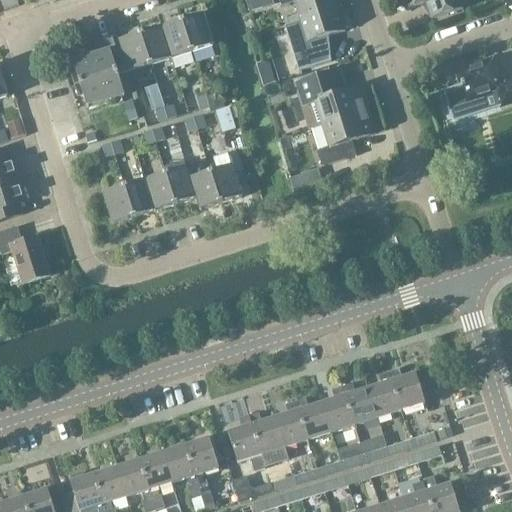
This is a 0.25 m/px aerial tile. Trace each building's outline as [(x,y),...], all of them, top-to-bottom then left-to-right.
[(294,3),(300,23),(338,11),(334,0),(278,0),(281,7),(294,3)] [(396,0),(399,8),(401,9),(404,8),(405,11),(427,4),(431,16),(461,7),(458,0),(396,0)] [(300,23),(285,27),(296,61),(326,51),(323,40),(345,32),(338,11),(300,23)] [(203,16),(182,23),(192,54),(213,47),(203,16)] [(192,54),(182,23),(161,29),(171,61),(192,54)] [(161,29),(140,36),(150,67),(171,61),(161,29)] [(119,42),(123,55),(129,74),(150,67),(140,36),(119,42)] [(111,37),(102,39),(105,49),(114,46),(111,37)] [(117,74),(116,72),(110,52),(72,64),(79,86),(117,74)] [(129,74),(123,55),(118,56),(123,70),(116,72),(117,74),(118,77),(129,74)] [(461,88),(446,93),(453,116),(484,106),(482,99),(496,95),(500,109),(511,105),(511,77),(499,82),(493,61),(456,73),(461,88)] [(309,131),(322,127),(368,112),(361,89),(327,100),(323,87),(343,80),(340,72),(295,85),(303,109),(288,114),(294,132),(308,128),(309,131)] [(124,96),(118,77),(117,74),(79,86),(86,108),(124,96)] [(215,95),(206,98),(209,110),(218,107),(215,95)] [(209,110),(206,98),(197,100),(200,112),(209,110)] [(124,105),(126,114),(135,112),(132,103),(124,105)] [(164,111),(168,122),(176,119),(173,108),(164,111)] [(229,110),(216,114),(223,136),(236,132),(229,110)] [(159,124),(168,122),(164,111),(156,113),(159,124)] [(135,112),(126,114),(129,123),(137,121),(135,112)] [(375,135),(368,112),(322,127),(329,149),(316,153),(321,168),(346,160),(341,146),(375,135)] [(202,118),(193,120),(197,132),(206,129),(202,118)] [(188,134),(197,132),(193,120),(185,123),(188,134)] [(161,130),(152,133),(156,145),(165,142),(161,130)] [(5,133),(0,134),(0,147),(9,145),(5,133)] [(156,145),(152,133),(144,136),(148,147),(156,145)] [(93,135),(85,138),(88,147),(96,144),(93,135)] [(119,143),(111,146),(114,157),(123,155),(119,143)] [(114,157),(111,146),(103,148),(106,160),(114,157)] [(0,187),(19,181),(12,159),(5,161),(2,151),(0,151),(0,187)] [(211,174),(221,205),(242,199),(232,167),(228,155),(214,159),(217,172),(211,174)] [(197,200),(191,180),(187,169),(166,175),(175,207),(196,200),(197,200)] [(197,200),(196,200),(199,212),(221,205),(211,174),(191,180),(197,200)] [(154,213),(175,207),(166,175),(145,182),(154,213)] [(298,178),(289,180),(292,192),(301,189),(298,178)] [(26,204),(19,181),(0,187),(0,222),(23,216),(19,206),(26,204)] [(134,220),(154,213),(145,182),(124,188),(134,220)] [(113,226),(134,220),(124,188),(103,195),(113,226)] [(22,244),(17,228),(0,233),(0,253),(1,257),(13,253),(23,286),(49,277),(37,239),(22,244)] [(388,375),(401,414),(424,407),(415,377),(401,381),(398,372),(388,375)] [(401,414),(388,375),(378,379),(381,387),(368,392),(377,422),(401,414)] [(377,422),(368,392),(354,396),(352,387),(342,390),(354,429),(377,422)] [(354,429),(342,390),(332,393),(334,402),(321,406),(331,436),(354,429)] [(331,436),(321,406),(308,410),(305,401),(295,405),(307,444),(331,436)] [(288,416),(274,421),(284,451),(307,444),(295,405),(285,408),(288,416)] [(284,451),(274,421),(261,425),(258,416),(248,419),(260,459),(284,451)] [(260,459),(248,419),(238,422),(241,431),(227,436),(236,466),(250,462),(254,474),(264,471),(260,459)] [(410,443),(412,451),(436,444),(434,435),(410,443)] [(209,441),(185,449),(200,499),(204,511),(206,511),(215,509),(206,483),(204,484),(202,476),(218,471),(209,441)] [(389,459),(412,451),(410,443),(386,450),(389,459)] [(161,456),(171,486),(186,481),(188,488),(186,488),(191,502),(200,499),(185,449),(161,456)] [(438,449),(415,457),(418,465),(441,458),(438,449)] [(363,457),(366,466),(389,459),(386,450),(363,457)] [(137,464),(152,511),(158,511),(164,510),(160,497),(158,498),(155,491),(171,486),(161,456),(137,464)] [(340,464),(342,473),(366,466),(363,457),(340,464)] [(391,464),(394,472),(418,465),(415,457),(391,464)] [(143,511),(152,511),(137,464),(116,471),(125,501),(141,496),(143,503),(140,503),(143,511)] [(316,472),(319,481),(342,473),(340,464),(316,472)] [(368,471),(371,480),(394,472),(391,464),(368,471)] [(111,511),(110,506),(125,501),(116,471),(93,478),(103,511),(111,511)] [(344,479),(347,487),(371,480),(368,471),(344,479)] [(296,488),(319,481),(316,472),(293,479),(296,488)] [(73,495),(65,498),(68,511),(103,511),(93,478),(84,481),(82,475),(70,479),(72,484),(70,485),(73,495)] [(273,495),(296,488),(293,479),(270,486),(273,495)] [(321,486),(324,494),(347,487),(344,479),(321,486)] [(434,479),(424,482),(428,495),(427,495),(431,511),(457,511),(450,488),(438,492),(434,479)] [(247,483),(233,487),(239,505),(249,502),(249,503),(273,495),(270,486),(250,493),(247,483)] [(416,499),(404,503),(406,511),(431,511),(427,495),(423,484),(420,485),(412,487),(416,499)] [(297,493),(300,502),(324,494),(321,486),(297,493)] [(25,499),(28,511),(54,511),(48,491),(25,499)] [(277,509),(300,502),(297,493),(274,500),(277,509)] [(1,506),(3,511),(28,511),(25,499),(1,506)] [(251,511),(267,511),(277,509),(274,500),(251,508),(251,511)] [(406,511),(403,503),(380,510),(380,511),(406,511)]
